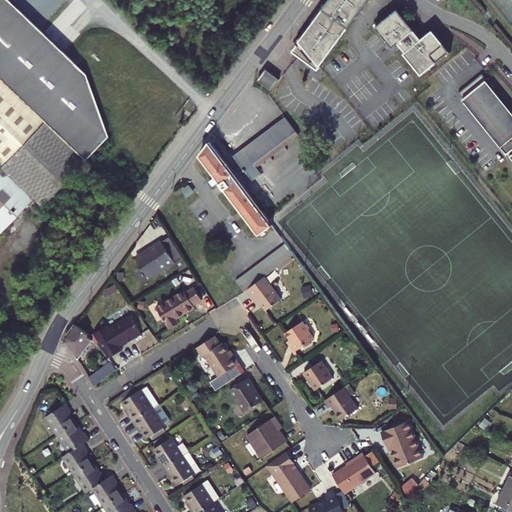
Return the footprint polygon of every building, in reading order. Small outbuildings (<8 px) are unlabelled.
[(90,69),(18,0),(0,0),(0,226),(9,234),(44,199),(48,204),(113,135),(90,69)] [(294,54),(316,70),(319,66),(367,0),(326,0),(290,51),(294,54)] [(396,8),(374,26),(391,47),(397,42),(404,51),(402,52),(420,74),(449,50),(431,28),(420,38),(413,29),(396,8)] [(278,77),(265,68),(257,79),(270,89),(278,77)] [(511,111),(481,72),(457,92),(461,98),(505,153),(511,147),(511,151),(507,156),(511,161),(511,111)] [(297,134),(285,118),(234,155),(252,181),(262,174),(255,164),(297,134)] [(210,142),(200,155),(260,234),(271,225),(210,142)] [(171,237),(162,243),(174,261),(183,256),(171,237)] [(161,241),(135,257),(149,279),(175,263),(174,261),(162,243),(161,241)] [(285,243),(236,279),(244,291),(246,289),(265,276),(294,254),(285,243)] [(183,256),(174,261),(175,263),(181,272),(190,267),(183,256)] [(281,298),(265,276),(246,289),(253,298),(255,296),(259,301),(265,310),(281,298)] [(184,291),(156,309),(169,329),(179,323),(176,319),(194,308),(193,306),(202,300),(194,288),(185,293),(184,291)] [(34,298),(29,294),(23,300),(28,304),(34,298)] [(118,325),(132,317),(132,316),(118,324),(118,325)] [(110,329),(122,348),(129,343),(128,343),(142,334),(138,327),(139,325),(136,324),(132,317),(118,325),(118,324),(110,329)] [(304,323),(303,321),(286,332),(293,342),(291,344),(296,351),(315,338),(309,331),(310,327),(307,323),(304,323)] [(66,337),(66,342),(79,359),(89,345),(95,350),(99,346),(93,340),(87,336),(88,334),(75,324),(66,337)] [(122,348),(110,329),(109,326),(95,334),(110,359),(123,351),(122,348)] [(143,335),(142,334),(128,343),(129,343),(143,335)] [(238,363),(233,354),(230,356),(226,351),(220,342),(219,343),(214,336),(195,348),(202,357),(203,356),(218,377),(238,363)] [(323,360),(305,372),(317,389),(334,377),(323,360)] [(91,378),(96,385),(118,370),(113,363),(91,378)] [(249,377),(229,390),(236,401),(237,400),(245,412),(263,399),(258,392),(257,392),(254,387),(255,386),(249,377)] [(139,391),(135,386),(122,395),(126,400),(123,402),(128,408),(130,413),(128,414),(133,422),(154,408),(160,404),(148,386),(142,390),(142,389),(139,391)] [(360,407),(346,387),(326,400),(331,407),(333,405),(343,419),(360,407)] [(69,404),(49,417),(61,435),(79,423),(72,412),(73,411),(69,404)] [(160,404),(154,408),(166,425),(171,422),(171,419),(161,404),(160,404)] [(154,408),(133,422),(138,429),(140,428),(143,433),(147,439),(152,436),(164,428),(167,426),(166,425),(154,408)] [(287,440),(279,428),(276,425),(280,422),(275,415),(247,434),(263,457),(287,440)] [(388,447),(389,447),(391,446),(394,451),(392,452),(399,468),(424,458),(408,421),(381,433),(388,447)] [(85,433),(79,423),(61,435),(72,451),(86,442),(92,438),(87,432),(85,433)] [(166,430),(164,428),(152,436),(153,438),(166,430)] [(164,470),(183,457),(172,439),(167,442),(159,447),(154,450),(158,456),(161,460),(159,462),(164,470)] [(159,447),(167,442),(166,439),(157,444),(159,447)] [(91,450),(86,442),(72,451),(65,455),(77,473),(96,461),(89,452),(91,450)] [(398,468),(399,468),(392,452),(394,451),(391,446),(389,447),(398,468)] [(365,455),(372,465),(379,460),(373,450),(365,455)] [(287,451),(267,465),(293,502),(312,490),(293,463),(294,462),(287,451)] [(363,452),(356,456),(357,458),(347,464),(333,474),(345,492),(377,472),(372,465),(365,455),(363,452)] [(189,453),(183,457),(164,470),(169,477),(171,475),(174,480),(178,486),(201,471),(189,453)] [(96,461),(77,473),(90,491),(96,488),(109,479),(105,472),(103,473),(96,461)] [(109,479),(96,488),(108,506),(126,494),(120,485),(121,484),(115,475),(109,479)] [(409,492),(419,485),(414,477),(403,485),(409,492)] [(207,492),(213,488),(209,481),(202,485),(207,492)] [(207,492),(202,485),(185,496),(189,502),(192,506),(189,508),(192,511),(200,511),(214,503),(221,499),(213,488),(207,492)] [(511,511),(511,493),(504,489),(496,504),(500,506),(497,511),(511,511)] [(344,511),(334,490),(326,494),(327,497),(324,499),(324,500),(309,507),(311,511),(344,511)] [(132,505),(126,494),(108,506),(111,511),(138,511),(140,511),(134,503),(132,505)] [(222,511),(228,509),(221,499),(214,503),(220,511),(222,511)] [(220,511),(214,503),(200,511),(220,511)]
